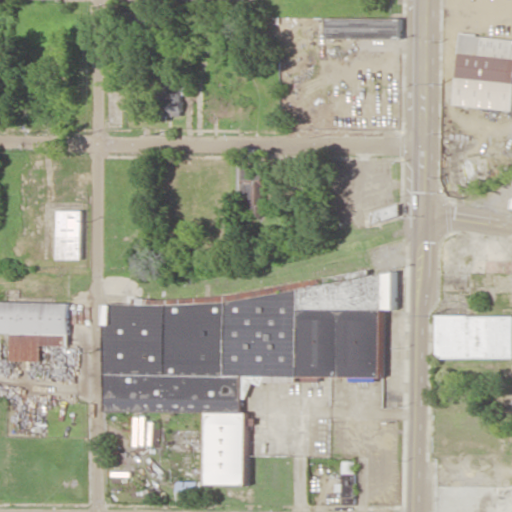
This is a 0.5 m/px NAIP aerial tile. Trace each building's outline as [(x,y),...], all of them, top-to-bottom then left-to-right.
[(403,18),(327,17),(327,38),(403,39),(403,18)] [(511,110),(511,38),(460,34),(454,105),(511,110)] [(184,117),(184,84),(175,83),(175,74),(159,74),(158,117),(184,117)] [(248,216),(265,217),(266,169),(240,168),(239,199),(249,199),(248,216)] [(370,210),(371,220),(400,217),(399,206),(370,210)] [(83,210),(58,210),(60,260),(85,259),(83,210)] [(104,306),(109,414),(206,410),(209,485),(250,483),(247,412),(245,413),(244,380),(386,373),(383,310),(397,309),(396,272),(370,274),(312,276),(312,285),(299,285),(271,286),(272,295),(256,295),(256,293),(197,296),(197,301),(104,306)] [(71,303),(0,301),(0,332),(13,333),(12,360),(42,361),(42,345),(70,346),(71,303)] [(511,315),(438,315),(437,357),(511,358),(511,315)] [(355,505),(356,461),(343,461),(342,505),(355,505)] [(511,511),(511,486),(436,485),(435,511),(511,511)]
